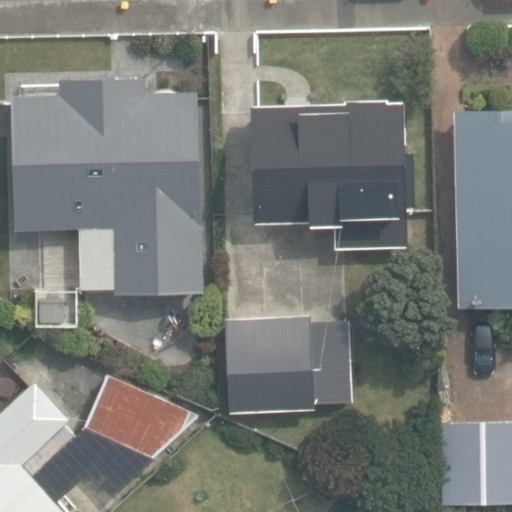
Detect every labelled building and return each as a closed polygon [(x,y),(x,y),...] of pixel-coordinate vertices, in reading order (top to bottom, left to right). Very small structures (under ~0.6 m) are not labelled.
[(148,90),(148,74),(61,75),(61,92),(13,93),(16,229),(80,228),(81,287),(114,287),(114,292),(202,290),(198,89),(148,90)] [(337,221),(338,246),(408,244),(406,101),(387,102),(387,97),(349,98),(349,101),(255,103),(257,222),(337,221)] [(511,108),(457,110),(461,308),(511,306),(511,108)] [(43,323),(77,323),(76,292),(42,293),(43,323)] [(227,318),(230,408),(315,405),(315,401),(355,399),(353,319),(314,320),(314,315),(227,318)] [(86,427),(155,457),(201,413),(110,374),(86,427)] [(0,511),(68,511),(32,470),(77,432),(65,419),(69,416),(39,381),(0,414),(0,511)] [(511,418),(439,420),(441,503),(511,500),(511,418)]
